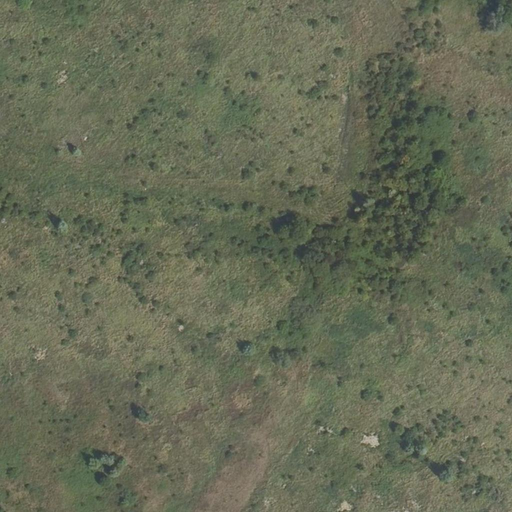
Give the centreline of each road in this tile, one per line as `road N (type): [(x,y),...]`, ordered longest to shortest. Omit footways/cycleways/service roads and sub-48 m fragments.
road 1 (track): [(113,511),(147,428),(234,270),(361,118),(396,41),(394,0)]
road 2 (track): [(413,511),(361,118)]
road 3 (track): [(511,98),(447,55),(409,0)]
